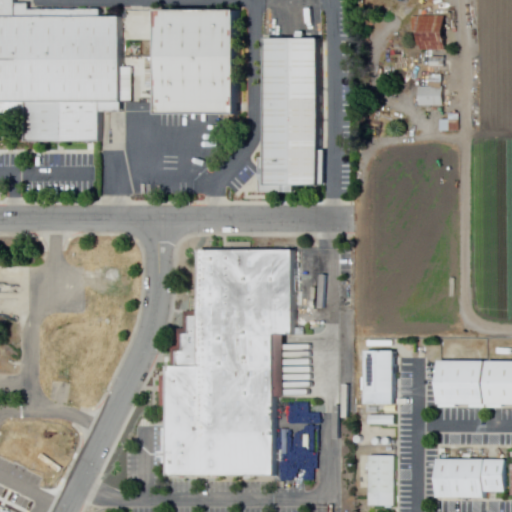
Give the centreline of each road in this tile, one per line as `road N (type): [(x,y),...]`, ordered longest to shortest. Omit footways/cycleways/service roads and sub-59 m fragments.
road 1 (residential): [(0,218),(357,219)]
road 2 (residential): [(68,511),(158,319),(163,218)]
